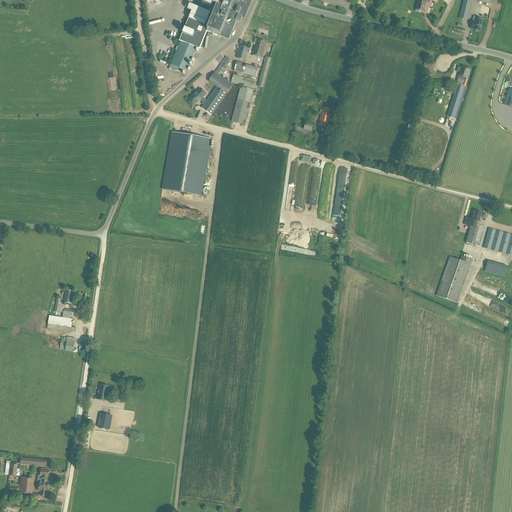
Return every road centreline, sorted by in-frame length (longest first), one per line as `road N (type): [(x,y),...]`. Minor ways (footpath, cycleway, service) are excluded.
road 1 (unclassified): [(0,223),(105,237),(155,111),(237,35),(256,0)]
road 2 (track): [(220,128),(174,511)]
road 3 (track): [(511,207),(155,111)]
road 4 (track): [(64,511),(105,237)]
road 5 (tertiary): [(511,58),(281,0)]
